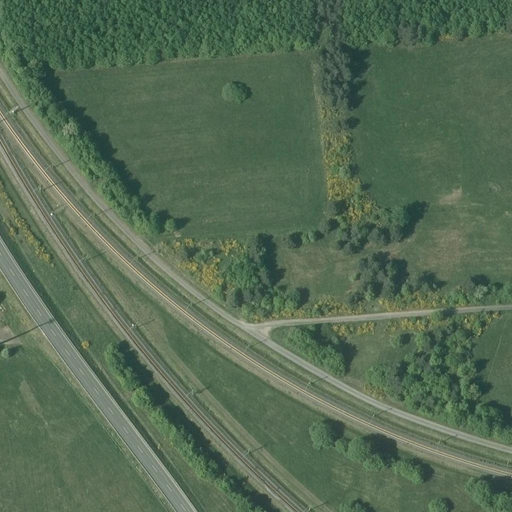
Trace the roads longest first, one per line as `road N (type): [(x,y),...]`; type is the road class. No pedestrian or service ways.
road 1 (primary): [(184,511),(0,254)]
road 2 (track): [(331,511),(275,467),(145,326)]
